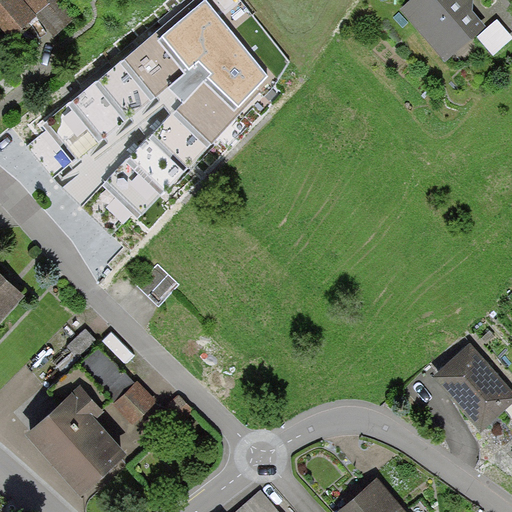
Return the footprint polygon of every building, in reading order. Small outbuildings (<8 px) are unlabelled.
[(49,4),(45,0),(0,0),(0,40),(3,45),(39,17),(36,14),(49,4)] [(411,0),(401,9),(447,62),(487,27),(473,12),(473,0),(411,0)] [(81,202),(113,232),(133,211),(139,217),(275,77),(203,1),(160,37),(151,29),(39,125),(44,134),(29,145),(61,182),(113,136),(140,112),(164,90),(180,76),(189,68),(198,60),(212,72),(207,78),(182,103),(158,126),(135,149),(81,202)] [(511,37),(498,21),(479,38),(494,55),(511,39),(511,37)] [(15,285),(0,271),(0,326),(27,296),(15,285)] [(86,330),(68,347),(80,359),(98,342),(86,330)] [(511,406),(511,387),(472,344),(433,380),(483,434),(511,406)] [(154,400),(137,383),(114,406),(132,423),(154,400)] [(105,413),(82,388),(27,437),(82,497),(128,455),(119,446),(97,421),(105,413)] [(406,511),(379,480),(357,498),(341,511),(406,511)] [(282,511),(263,489),(235,511),(282,511)]
